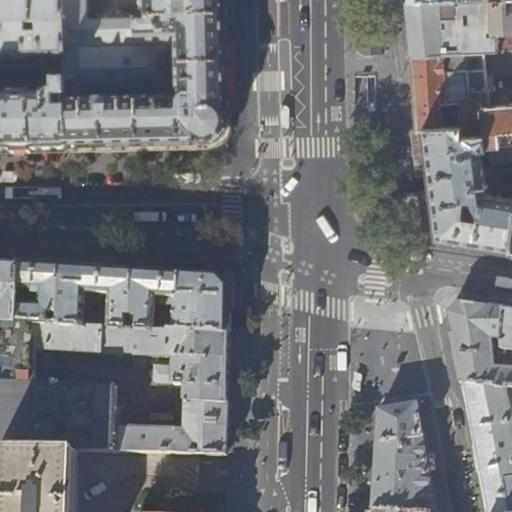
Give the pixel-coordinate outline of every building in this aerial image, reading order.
[(62,0),(0,0),(0,56),(64,55),(62,0)] [(62,0),(64,55),(64,75),(66,151),(78,151),(109,150),(214,148),(217,147),(221,145),(224,142),(227,139),(229,134),(229,130),(228,82),(226,20),(226,10),(225,0),(62,0)] [(233,0),(225,0),(226,10),(226,20),(234,20),(233,0)] [(411,56),(485,52),(511,50),(511,0),(417,0),(408,1),(410,32),(411,56)] [(368,54),(368,39),(359,39),(360,54),(368,54)] [(485,52),(411,56),(412,64),(414,92),(417,129),(424,128),(461,126),(462,136),(485,135),(486,148),(506,146),(511,145),(511,106),(488,108),(485,61),(485,52)] [(0,152),(24,152),(34,152),(66,151),(64,75),(55,75),(55,82),(54,82),(54,94),(0,95),(0,89),(0,152)] [(461,126),(424,128),(430,182),(431,190),(437,238),(510,250),(511,237),(511,195),(511,199),(486,196),(485,187),(486,187),(484,168),(483,168),(481,153),(486,148),(485,135),(462,136),(461,126)] [(437,238),(431,190),(417,191),(424,236),(437,238)] [(0,349),(1,350),(2,324),(20,324),(20,265),(0,263),(0,349)] [(56,267),(20,265),(20,324),(92,327),(91,319),(85,319),(85,305),(103,306),(102,328),(229,334),(230,313),(230,289),(230,288),(219,276),(181,274),(138,272),(56,267)] [(181,274),(219,276),(220,269),(181,267),(181,274)] [(455,349),(461,384),(464,384),(511,388),(511,309),(479,305),(460,302),(450,313),(454,333),(452,334),(455,349)] [(1,350),(1,358),(0,393),(0,399),(0,451),(77,452),(207,454),(228,455),(231,404),(229,404),(229,395),(229,334),(102,328),(92,327),(20,324),(2,324),(1,350)] [(511,388),(464,384),(477,451),(487,511),(511,511),(511,417),(511,412),(511,411),(511,388)] [(374,510),(402,511),(437,511),(431,473),(429,465),(430,465),(419,403),(386,409),(378,410),(378,421),(375,471),(376,471),(375,483),(374,483),(373,509),(374,510)] [(361,431),(353,431),(353,447),(361,447),(361,431)] [(75,511),(77,452),(0,451),(0,511),(75,511)]
